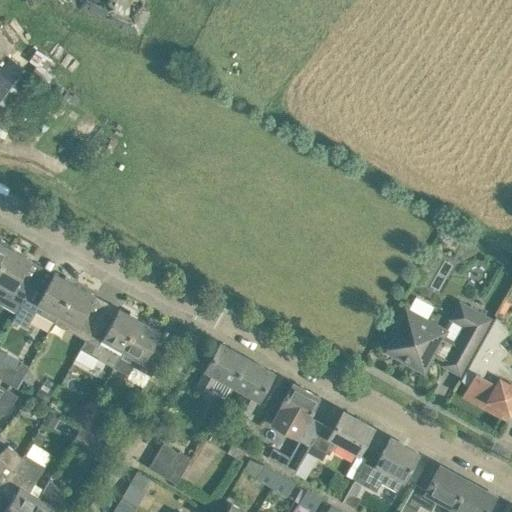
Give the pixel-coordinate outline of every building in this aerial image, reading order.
[(123,29),(138,34),(152,11),(144,5),(146,0),(68,0),(81,7),(123,29)] [(30,58),(50,73),(58,62),(38,47),(30,58)] [(7,55),(0,64),(0,114),(31,74),(7,55)] [(0,265),(10,247),(7,246),(8,243),(1,239),(0,240),(0,265)] [(12,320),(35,278),(24,272),(31,259),(10,247),(0,265),(0,303),(16,312),(12,319),(12,320)] [(59,314),(58,314),(75,283),(72,282),(73,279),(65,275),(64,277),(54,272),(47,284),(35,278),(16,312),(12,320),(11,323),(17,326),(18,323),(26,327),(35,311),(54,322),(59,314)] [(86,339),(100,314),(89,307),(96,295),(75,283),(58,314),(59,314),(71,321),(66,328),(86,339)] [(444,359),(441,364),(459,374),(490,318),(460,301),(450,318),(453,319),(468,327),(459,344),(444,335),(447,330),(426,318),(409,308),(405,306),(391,332),(394,334),(385,350),(424,372),(434,353),(444,359)] [(100,314),(86,339),(98,346),(95,350),(97,357),(113,366),(140,319),(137,317),(138,315),(130,311),(129,313),(119,307),(112,320),(100,314)] [(496,315),(463,375),(473,381),(465,395),(494,411),(498,404),(509,410),(511,404),(511,373),(499,360),(507,353),(496,341),(502,336),(509,330),(496,315)] [(165,350),(153,343),(161,331),(140,319),(113,366),(128,375),(133,365),(151,375),(165,350)] [(232,383),(247,357),(220,342),(205,369),(206,369),(197,385),(209,392),(218,375),(232,383)] [(259,397),(273,372),(247,357),(232,383),(246,391),(237,407),(249,413),(258,397),(259,397)] [(1,360),(0,361),(0,377),(16,387),(28,366),(21,361),(16,368),(1,360)] [(129,376),(144,384),(149,374),(134,366),(129,376)] [(297,435),(306,419),(319,397),(292,382),(280,405),(281,405),(272,421),(297,435)] [(39,386),(35,393),(36,398),(44,402),(48,400),(53,394),(39,386)] [(13,403),(17,395),(7,389),(2,397),(13,403)] [(79,425),(86,414),(75,407),(68,418),(79,425)] [(50,410),(42,423),(51,429),(59,416),(50,410)] [(323,424),(307,451),(317,457),(322,460),(326,453),(329,454),(337,440),(358,452),(372,427),(373,427),(343,411),(333,429),(323,424)] [(301,437),(284,467),(295,473),(307,451),(323,424),(308,415),(306,419),(302,427),(297,435),(301,437)] [(93,432),(109,442),(115,432),(116,431),(98,420),(97,422),(87,416),(81,426),(93,432)] [(241,458),(260,424),(247,416),(228,451),(241,458)] [(81,426),(73,438),(103,456),(110,444),(109,442),(81,426)] [(366,457),(354,478),(376,490),(381,482),(397,490),(404,478),(418,452),(390,437),(376,462),(366,457)] [(149,467),(176,483),(184,471),(183,471),(190,459),(164,443),(149,467)] [(14,471),(22,456),(8,445),(0,452),(0,490),(1,492),(14,471)] [(28,511),(38,496),(29,491),(45,465),(24,452),(22,456),(14,471),(1,492),(12,498),(3,511),(28,511)] [(425,491),(418,504),(431,511),(438,497),(453,506),(467,480),(439,464),(425,491)] [(271,487),(279,473),(265,465),(258,479),(271,487)] [(279,473),(271,487),(287,496),(295,482),(279,473)] [(69,511),(73,506),(62,500),(65,495),(52,481),(49,478),(38,496),(28,511),(69,511)] [(453,506),(449,511),(485,511),(495,495),(467,480),(453,506)] [(129,484),(121,497),(136,506),(144,493),(129,484)] [(313,511),(321,498),(306,489),(297,503),(312,511),(313,511)] [(121,497),(112,511),(132,511),(136,506),(121,497)] [(247,511),(231,502),(225,511),(247,511)] [(405,502),(398,511),(416,511),(418,509),(405,502)]
